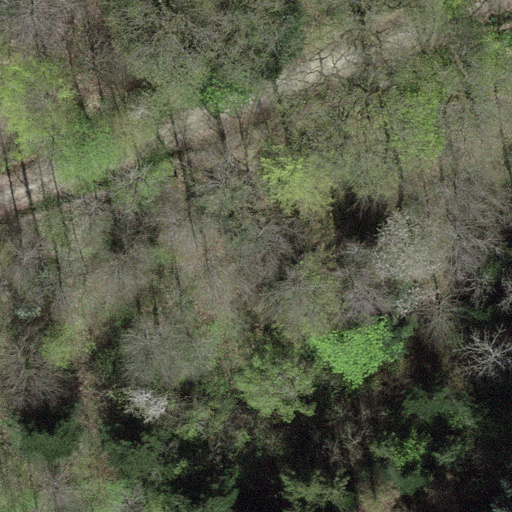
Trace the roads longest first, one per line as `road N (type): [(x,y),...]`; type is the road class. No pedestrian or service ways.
road 1 (track): [(0,205),(511,9)]
road 2 (track): [(86,0),(0,131)]
